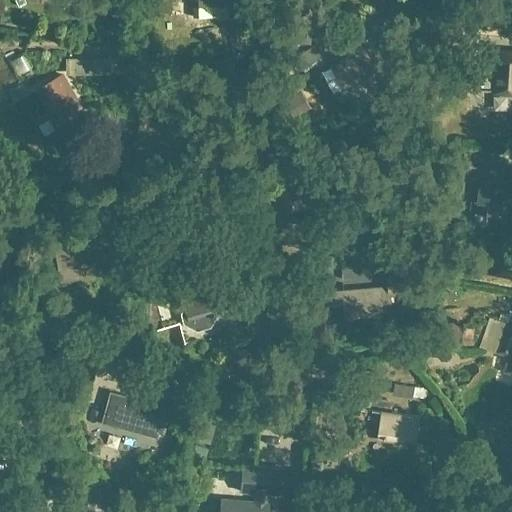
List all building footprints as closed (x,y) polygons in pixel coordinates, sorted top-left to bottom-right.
[(190,0),(191,5),(217,5),(217,8),(230,8),(230,18),(244,17),(243,0),(190,0)] [(302,72),(318,64),(324,60),(316,45),(294,57),(302,72)] [(362,46),(329,66),(344,93),(378,74),(362,46)] [(493,89),(511,90),(511,53),(495,53),(493,89)] [(110,58),(66,60),(66,73),(110,71),(110,58)] [(23,96),(26,88),(31,90),(37,76),(23,69),(13,91),(23,96)] [(81,109),(62,75),(38,88),(57,122),(81,109)] [(5,77),(0,78),(0,103),(12,100),(5,77)] [(293,119),(310,109),(300,92),(283,102),(293,119)] [(55,132),(49,120),(37,126),(43,138),(55,132)] [(49,136),(56,149),(68,143),(61,130),(49,136)] [(473,195),(472,211),(498,213),(501,183),(493,182),(494,166),(462,164),(460,194),(473,195)] [(317,190),(301,167),(270,189),(287,212),(317,190)] [(98,241),(55,248),(61,281),(95,276),(93,261),(101,260),(100,256),(120,253),(118,239),(98,242),(98,241)] [(150,266),(127,271),(131,286),(153,281),(150,266)] [(386,288),(342,291),(320,293),(321,308),(343,307),(344,319),(382,316),(381,306),(391,305),(390,295),(403,294),(402,272),(385,274),(386,288)] [(217,287),(181,296),(153,304),(161,330),(179,325),(185,344),(234,331),(229,312),(224,313),(217,287)] [(511,325),(505,323),(504,324),(488,318),(479,348),(497,354),(509,358),(504,373),(511,375),(511,325)] [(447,342),(470,347),(474,328),(451,323),(447,342)] [(143,365),(120,335),(110,342),(134,373),(143,365)] [(440,362),(446,362),(450,358),(450,353),(447,348),(441,348),(436,352),(436,358),(440,362)] [(425,399),(427,389),(414,387),(412,397),(425,399)] [(110,393),(102,424),(155,439),(164,408),(110,393)] [(391,415),(392,401),(370,399),(368,410),(379,412),(377,441),(414,445),(416,417),(391,415)] [(197,441),(210,445),(216,426),(203,422),(197,441)] [(311,443),(325,442),(325,434),(310,435),(311,443)] [(201,468),(207,449),(197,446),(190,464),(201,468)] [(311,461),(311,475),(323,475),(322,461),(311,461)] [(267,511),(268,503),(266,503),(267,494),(280,495),(282,469),(243,466),(241,493),(254,494),(254,502),(221,499),(220,511),(267,511)] [(65,493),(71,472),(56,468),(50,489),(65,493)] [(105,485),(90,485),(90,503),(105,503),(105,485)]
